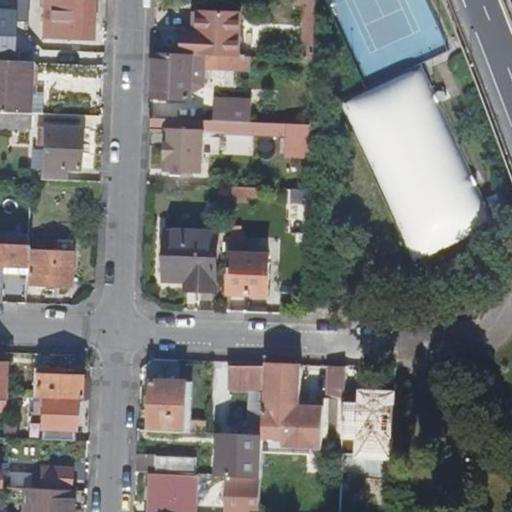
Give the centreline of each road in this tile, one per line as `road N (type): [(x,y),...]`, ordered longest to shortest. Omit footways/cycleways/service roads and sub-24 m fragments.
road 1 (residential): [(132,0),(119,332)]
road 2 (residential): [(119,332),(441,343)]
road 3 (residential): [(119,332),(111,511)]
